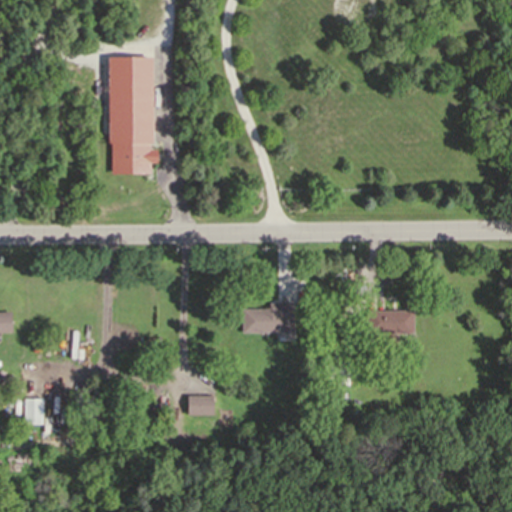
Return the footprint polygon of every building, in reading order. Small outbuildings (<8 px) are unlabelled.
[(110,167),(111,138),(106,138),(106,51),(150,51),(149,146),(155,146),(155,158),(147,158),(147,168),(110,167)] [(241,331),(241,310),(268,310),(268,302),(290,302),(291,331),(241,331)] [(366,333),(366,311),(409,310),(409,332),(366,333)] [(0,313),(7,313),(8,332),(0,332),(0,313)] [(186,394),(212,394),(212,415),(186,414),(186,394)] [(41,402),(39,421),(22,420),(23,400),(41,402)]
